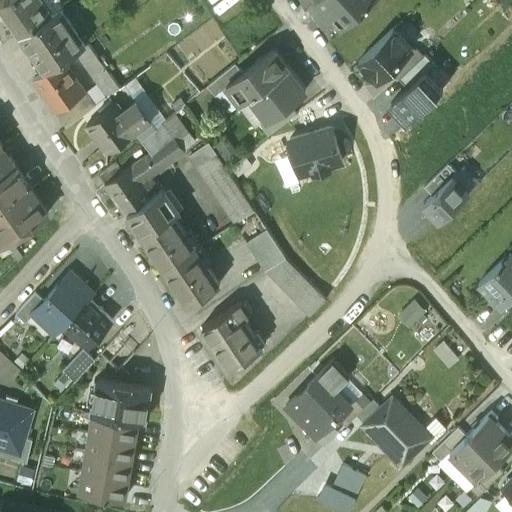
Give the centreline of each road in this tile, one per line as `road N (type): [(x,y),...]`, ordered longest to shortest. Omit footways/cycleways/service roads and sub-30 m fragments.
road 1 (residential): [(377,253),(385,186),(368,128),(276,0)]
road 2 (residential): [(187,422),(212,419),(327,324),(377,253)]
road 3 (residential): [(187,422),(187,384),(167,321),(91,203)]
road 4 (residential): [(377,253),(419,276),(511,375)]
road 5 (residential): [(91,203),(0,70)]
road 6 (residential): [(91,203),(0,306)]
